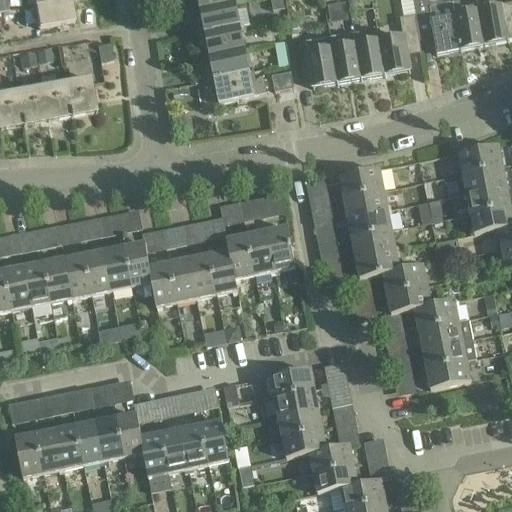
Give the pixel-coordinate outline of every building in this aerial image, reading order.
[(33,0),(35,10),(71,4),(70,0),(33,0)] [(197,0),(200,13),(235,6),(234,0),(197,0)] [(416,18),(415,18),(415,22),(418,37),(433,34),(438,59),(463,55),(454,4),(430,9),(428,0),(412,0),(413,1),(414,1),(416,18)] [(485,51),(476,0),(475,0),(454,4),(463,55),(485,51)] [(508,46),(502,11),(499,0),(476,0),(485,51),(508,46)] [(0,15),(9,14),(7,1),(0,2),(0,15)] [(283,1),(271,3),(274,15),(285,12),(283,1)] [(35,10),(39,32),(75,25),(71,4),(35,10)] [(201,37),(205,36),(240,29),(235,6),(200,13),(202,23),(198,24),(201,37)] [(511,8),(502,11),(508,46),(511,45),(511,8)] [(418,37),(415,22),(415,18),(400,20),(404,41),(379,45),(385,80),(410,76),(407,58),(421,56),(419,45),(418,37)] [(284,30),(283,21),(273,23),(275,32),(284,30)] [(297,27),(290,28),(292,38),(299,37),(297,27)] [(245,53),(240,29),(205,36),(201,37),(203,50),(207,49),(209,59),(245,53)] [(355,36),(357,49),(363,84),(385,80),(379,45),(376,32),(355,36)] [(338,88),(363,84),(357,49),(355,36),(330,40),(332,53),(338,88)] [(330,40),(306,44),(314,92),(338,88),(332,53),(330,40)] [(114,64),(111,48),(99,50),(102,66),(114,64)] [(53,66),(51,53),(37,55),(39,68),(53,66)] [(209,84),(214,83),(250,77),(245,53),(209,59),(211,70),(206,70),(209,84)] [(37,72),(35,59),(20,62),(22,75),(37,72)] [(289,61),(279,63),(280,70),(290,68),(289,61)] [(254,76),(250,77),(214,83),(209,84),(212,98),(217,97),(219,108),(254,100),(266,98),(264,84),(256,86),(254,76)] [(277,95),(295,92),(292,76),(274,80),(277,95)] [(66,86),(72,122),(96,118),(90,82),(66,86)] [(42,91),(48,126),(72,122),(66,86),(42,91)] [(18,95),(24,130),(48,126),(42,91),(18,95)] [(0,97),(0,133),(0,135),(24,130),(18,95),(0,97)] [(499,150),(459,158),(463,177),(503,169),(499,150)] [(503,169),(463,177),(468,197),(507,189),(503,169)] [(341,181),(345,202),(385,194),(381,173),(341,181)] [(507,189),(468,197),(472,217),(511,209),(507,189)] [(385,194),(345,202),(349,222),(389,214),(385,194)] [(328,195),(308,199),(310,209),(330,205),(328,195)] [(282,198),(272,200),(276,220),(286,218),(282,198)] [(249,204),(240,206),(243,226),(253,224),(249,204)] [(330,205),(310,209),(312,219),(332,215),(330,205)] [(230,208),(234,228),(243,226),(240,206),(230,208)] [(428,207),(418,209),(419,217),(429,215),(428,207)] [(511,215),(511,209),(472,217),(476,238),(500,233),(500,232),(511,229),(511,215)] [(389,214),(349,222),(353,242),(394,234),(389,214)] [(128,216),(118,218),(122,238),(132,236),(128,216)] [(118,218),(108,220),(112,240),(122,238),(118,218)] [(88,224),(78,226),(82,246),(92,244),(88,224)] [(213,224),(203,226),(207,245),(217,244),(213,224)] [(78,226),(68,228),(72,248),(82,246),(78,226)] [(203,226),(193,228),(197,247),(207,245),(203,226)] [(511,229),(500,232),(500,233),(504,252),(511,250),(511,229)] [(48,232),(38,233),(42,254),(52,252),(48,232)] [(172,232),(162,234),(166,253),(176,252),(172,232)] [(287,232),(266,236),(274,275),(295,271),(287,232)] [(38,233),(28,235),(32,255),(42,254),(38,233)] [(162,234),(153,236),(157,255),(166,253),(162,234)] [(353,242),(357,262),(398,254),(394,234),(353,242)] [(336,235),(317,240),(319,249),(338,245),(336,235)] [(266,236),(246,240),(254,279),(274,275),(266,236)] [(8,239),(0,240),(0,251),(2,261),(12,259),(8,239)] [(246,240),(228,243),(230,255),(236,283),(254,279),(246,240)] [(338,245),(319,249),(321,259),(340,255),(338,245)] [(125,253),(132,292),(152,288),(149,271),(150,271),(145,248),(125,253)] [(125,253),(105,257),(112,296),(132,292),(125,253)] [(357,262),(362,283),(385,278),(385,277),(402,274),(402,273),(398,254),(357,262)] [(227,255),(210,259),(218,300),(238,296),(236,283),(230,255),(227,255)] [(105,257),(85,261),(92,300),(112,296),(105,257)] [(210,259),(189,263),(197,304),(218,300),(210,259)] [(85,261),(65,264),(72,304),(92,300),(85,261)] [(189,263),(169,267),(177,308),(197,304),(189,263)] [(65,264),(45,268),(52,308),(72,304),(65,264)] [(150,271),(149,271),(152,288),(156,312),(177,308),(169,267),(150,271)] [(45,268),(25,272),(32,312),(52,308),(45,268)] [(385,278),(389,297),(430,289),(425,268),(402,273),(402,274),(385,277),(385,278)] [(25,272),(5,276),(13,316),(32,312),(25,272)] [(0,318),(13,316),(5,276),(0,277),(0,318)] [(325,280),(327,290),(347,286),(345,277),(325,280)] [(430,289),(389,297),(394,318),(417,313),(417,312),(434,309),(434,308),(430,289)] [(356,304),(374,301),(372,291),(354,295),(356,304)] [(358,314),(375,310),(374,301),(356,304),(358,314)] [(495,302),(487,303),(490,319),(498,318),(495,302)] [(434,309),(417,312),(417,313),(421,333),(461,324),(457,303),(434,308),(434,309)] [(497,321),(491,322),(494,332),(500,331),(497,321)] [(461,324),(421,333),(425,353),(466,344),(473,343),(469,323),(461,324)] [(284,326),(275,326),(276,336),(286,335),(284,326)] [(386,330),(388,339),(404,336),(402,326),(386,330)] [(134,341),(142,339),(139,328),(132,329),(134,341)] [(241,328),(226,331),(229,346),(244,342),(241,328)] [(96,330),(84,332),(87,350),(99,348),(96,330)] [(388,339),(390,349),(406,346),(404,336),(388,339)] [(71,340),(59,342),(60,346),(61,353),(73,351),(71,340)] [(38,341),(18,345),(21,362),(35,359),(41,358),(38,341)] [(466,344),(425,353),(429,373),(466,365),(470,364),(478,363),(473,343),(466,344)] [(60,357),(60,355),(58,344),(51,345),(54,358),(60,357)] [(16,353),(0,356),(0,368),(1,368),(18,364),(16,353)] [(466,365),(429,373),(434,393),(471,385),(466,365)] [(394,369),(396,379),(412,376),(410,366),(394,369)] [(310,374),(262,383),(262,385),(266,405),(276,403),(314,396),(310,375),(310,374)] [(396,379),(398,389),(414,386),(412,376),(396,379)] [(346,379),(327,383),(329,393),(348,389),(346,379)] [(118,387),(109,389),(112,409),(122,407),(118,387)] [(109,389),(99,391),(103,411),(112,409),(109,389)] [(241,410),(237,389),(228,391),(232,412),(241,410)] [(348,389),(329,393),(331,403),(350,399),(348,389)] [(205,394),(195,396),(199,416),(209,414),(205,394)] [(79,395),(69,397),(73,417),(83,415),(79,395)] [(195,396),(185,398),(189,418),(199,416),(195,396)] [(318,415),(314,396),(276,403),(279,423),(318,415)] [(69,397),(59,399),(63,419),(73,417),(69,397)] [(164,402),(155,404),(158,424),(168,422),(164,402)] [(40,403),(30,405),(34,424),(43,423),(40,403)] [(149,426),(158,424),(155,404),(145,406),(149,426)] [(20,407),(24,426),(34,424),(30,405),(20,407)] [(283,443),(322,435),(318,415),(279,423),(283,443)] [(136,419),(115,423),(115,424),(123,463),(141,459),(143,459),(140,443),(142,443),(139,428),(137,418),(136,419)] [(354,419),(335,423),(337,433),(356,429),(354,419)] [(115,423),(95,426),(96,428),(103,467),(123,463),(115,424),(115,423)] [(95,426),(76,430),(76,432),(83,471),(103,467),(96,428),(95,426)] [(202,431),(209,471),(230,466),(223,427),(202,431)] [(356,429),(337,433),(339,442),(358,439),(356,429)] [(76,430),(56,434),(56,436),(64,475),(83,471),(76,432),(76,430)] [(209,471),(202,431),(181,435),(189,474),(209,471)] [(56,434),(36,438),(37,440),(44,479),(64,475),(56,436),(56,434)] [(181,435),(161,439),(169,478),(189,474),(181,435)] [(322,435),(283,443),(287,463),(311,459),(311,458),(325,455),(325,454),(322,435)] [(36,438),(16,442),(16,444),(24,483),(44,479),(37,440),(36,438)] [(142,443),(140,443),(143,459),(141,459),(146,483),(169,478),(161,439),(142,443)] [(311,459),(315,480),(354,472),(350,449),(325,454),(325,455),(311,458),(311,459)] [(240,473),(253,470),(249,451),(236,453),(240,473)] [(386,456),(366,459),(368,469),(388,465),(386,456)] [(388,465),(368,469),(370,479),(390,475),(388,465)] [(315,480),(318,499),(342,494),(358,491),(358,490),(354,472),(315,480)] [(358,491),(342,494),(342,496),(345,511),(350,511),(384,506),(380,486),(380,485),(372,487),(358,490),(358,491)] [(397,495),(399,504),(419,501),(417,491),(397,495)] [(399,504),(400,511),(412,511),(421,510),(419,501),(399,504)]
